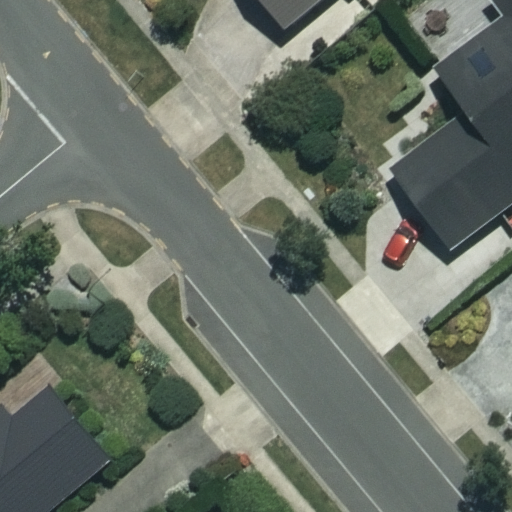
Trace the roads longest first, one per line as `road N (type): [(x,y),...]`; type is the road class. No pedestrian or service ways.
road 1 (residential): [(95,119),(424,511)]
road 2 (residential): [(0,2),(95,119)]
road 3 (residential): [(95,119),(0,197)]
